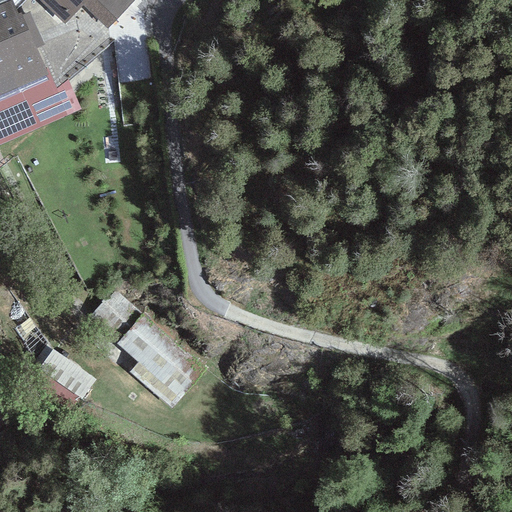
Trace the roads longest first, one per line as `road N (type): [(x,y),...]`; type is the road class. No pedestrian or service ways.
road 1 (track): [(462,511),(473,426),(465,382),(429,363),(333,345),(239,315),(198,290),(156,0)]
road 2 (track): [(0,255),(47,318),(123,391),(171,420),(208,404)]
